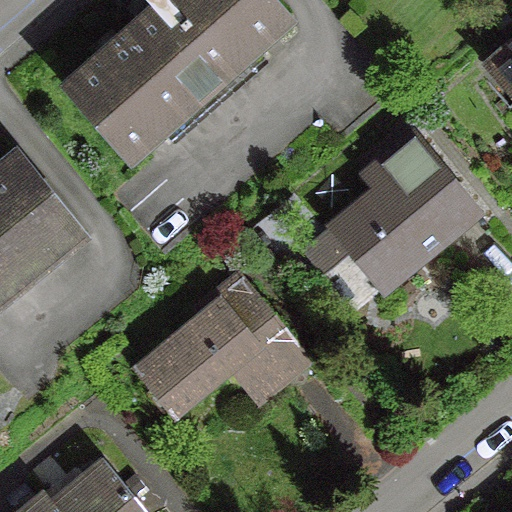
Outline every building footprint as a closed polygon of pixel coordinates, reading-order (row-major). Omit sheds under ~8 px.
[(140,0),(151,12),(62,89),(125,162),(159,133),(167,144),(262,61),(253,51),(286,22),(267,0),(140,0)] [(511,44),(485,68),(511,97),(511,44)] [(376,166),(388,180),(300,253),(313,269),(341,247),(377,291),(474,212),(411,136),(376,166)] [(0,295),(76,233),(15,158),(0,169),(0,295)] [(278,381),(304,360),(245,288),(221,308),(212,297),(193,312),(200,321),(136,373),(169,414),(238,357),(266,391),(278,381)] [(139,511),(101,467),(50,509),(53,511),(139,511)] [(53,511),(50,509),(43,499),(26,511),(53,511)]
